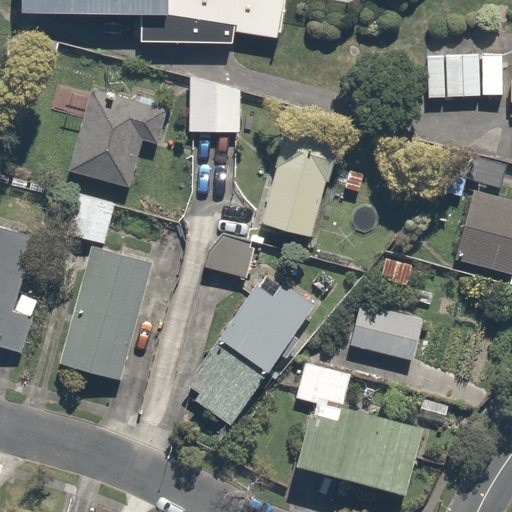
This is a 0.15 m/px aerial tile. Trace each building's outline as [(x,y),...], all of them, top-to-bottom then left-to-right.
[(19,0),(19,13),(140,16),(140,43),(232,44),(233,32),(275,39),(281,0),(19,0)] [(480,96),(478,55),(426,57),(428,99),(480,96)] [(238,133),(241,90),(189,76),(188,130),(238,133)] [(78,122),(63,172),(131,193),(158,103),(74,77),(62,117),(78,122)] [(336,150),(282,135),(257,224),(311,239),(336,150)] [(469,150),(461,178),(500,189),(508,161),(469,150)] [(58,230),(92,240),(117,247),(131,197),(73,180),(58,230)] [(511,199),(471,188),(452,259),(509,274),(507,282),(511,283),(511,199)] [(0,349),(21,356),(41,293),(16,285),(31,237),(0,226),(0,349)] [(117,379),(152,257),(117,247),(92,240),(57,361),(117,379)] [(415,264),(384,254),(376,277),(408,287),(415,264)] [(224,426),(315,313),(263,270),(171,383),(224,426)] [(356,301),(346,344),(412,359),(421,315),(356,301)] [(351,370),(305,357),(292,402),(303,405),(285,467),(402,500),(424,426),(342,403),(351,370)]
